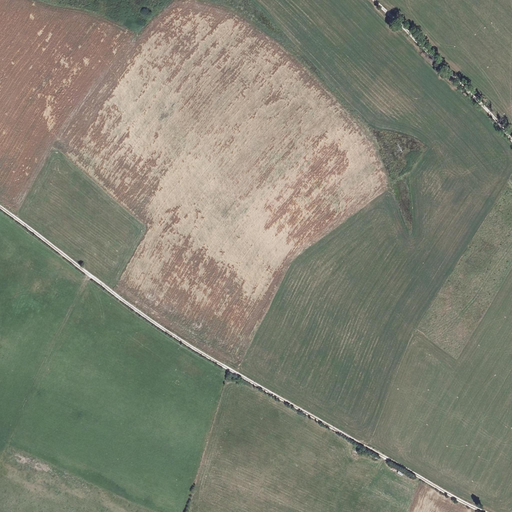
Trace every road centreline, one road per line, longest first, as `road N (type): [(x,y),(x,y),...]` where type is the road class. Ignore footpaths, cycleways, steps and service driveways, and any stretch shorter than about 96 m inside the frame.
road 1 (track): [(0,206),(178,339),(497,511)]
road 2 (track): [(374,0),(511,139)]
